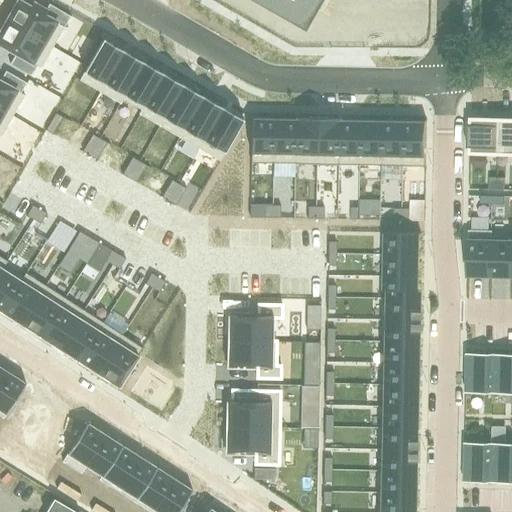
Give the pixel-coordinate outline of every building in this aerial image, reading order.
[(19,0),(7,21),(53,47),(71,16),(49,4),(46,10),(34,3),(32,7),(19,0)] [(252,0),(305,30),(322,0),(252,0)] [(7,21),(0,33),(0,44),(16,54),(10,64),(31,76),(37,65),(41,68),(53,47),(7,21)] [(104,39),(80,80),(100,92),(124,50),(104,39)] [(124,50),(100,92),(120,103),(144,62),(124,50)] [(144,62),(120,103),(121,104),(124,100),(141,110),(139,114),(140,115),(164,73),(144,62)] [(0,81),(0,108),(13,117),(25,96),(21,93),(27,83),(6,71),(0,81)] [(164,73),(140,115),(160,126),(184,85),(164,73)] [(184,85),(160,126),(180,138),(203,96),(184,85)] [(203,96),(180,138),(199,149),(223,107),(203,96)] [(223,107),(199,149),(220,161),(244,119),(223,107)] [(0,108),(0,136),(1,137),(13,117),(0,108)] [(55,114),(46,129),(53,133),(62,118),(55,114)] [(296,164),(296,117),(295,117),(295,118),(275,118),(274,163),(296,164)] [(318,117),(296,117),(296,164),(317,164),(318,117)] [(318,117),(317,164),(339,165),(340,118),(318,117)] [(251,163),(274,163),(275,118),(252,118),(251,163)] [(360,165),(361,120),(341,119),(341,118),(340,118),(339,165),(360,165)] [(471,118),(470,153),(498,154),(498,119),(471,118)] [(511,118),(498,119),(498,154),(511,154),(511,118)] [(361,120),(360,165),(382,166),(383,120),(361,120)] [(383,120),(382,166),(403,166),(404,121),(383,120)] [(427,121),(404,121),(403,166),(426,167),(427,121)] [(93,135),(84,151),(91,155),(100,139),(93,135)] [(100,139),(91,155),(98,159),(107,143),(100,139)] [(132,158),(123,174),(130,178),(139,162),(132,158)] [(139,162),(130,178),(137,182),(146,166),(139,162)] [(490,178),(489,190),(497,190),(498,178),(490,178)] [(498,178),(497,190),(505,190),(505,178),(498,178)] [(172,181),(163,196),(170,200),(179,185),(172,181)] [(179,185),(170,200),(177,204),(186,189),(179,185)] [(481,196),(481,204),(493,204),(493,196),(481,196)] [(493,196),(493,204),(505,205),(505,197),(493,196)] [(33,205),(27,216),(34,220),(40,209),(33,205)] [(265,206),(265,218),(273,218),(273,206),(265,206)] [(273,206),(273,218),(281,218),(281,206),(273,206)] [(308,207),(308,219),(316,219),(316,207),(308,207)] [(316,207),(316,219),(324,219),(324,207),(316,207)] [(351,207),(351,220),(359,220),(360,208),(351,207)] [(360,208),(359,220),(367,220),(367,208),(360,208)] [(395,208),(394,221),(402,221),(403,209),(395,208)] [(40,209),(34,220),(41,224),(47,213),(40,209)] [(403,209),(402,221),(411,221),(411,209),(403,209)] [(469,230),(468,272),(491,272),(492,231),(469,230)] [(492,231),(491,272),(511,272),(511,236),(493,236),(493,231),(492,231)] [(82,251),(90,238),(80,232),(72,245),(82,251)] [(386,233),(385,255),(421,256),(421,233),(386,233)] [(329,241),(328,254),(337,254),(337,242),(329,241)] [(112,251),(106,261),(113,265),(119,255),(112,251)] [(328,254),(328,266),(336,266),(337,254),(328,254)] [(119,255),(113,265),(120,269),(126,259),(119,255)] [(385,255),(385,277),(420,278),(421,256),(385,255)] [(0,256),(0,272),(5,265),(6,266),(8,262),(0,256)] [(24,277),(23,277),(6,266),(5,265),(0,272),(0,311),(1,312),(24,277)] [(26,273),(23,277),(24,277),(1,312),(20,325),(46,286),(26,273)] [(151,273),(145,284),(152,288),(158,277),(151,273)] [(158,277),(152,288),(159,292),(165,281),(158,277)] [(385,277),(384,298),(420,299),(420,278),(385,277)] [(328,285),(328,297),(336,297),(336,285),(328,285)] [(65,298),(46,286),(20,325),(40,337),(65,298)] [(328,297),(327,309),(335,309),(336,297),(328,297)] [(65,298),(40,337),(59,349),(84,310),(65,298)] [(384,298),(384,320),(419,321),(420,299),(384,298)] [(228,340),(277,341),(277,340),(272,340),(273,318),(282,318),(282,304),(258,304),(258,316),(229,315),(229,318),(228,318),(228,340)] [(307,315),(321,315),(321,305),(307,305),(307,315)] [(78,362),(103,323),(84,310),(59,349),(78,362)] [(384,320),(384,342),(419,342),(419,321),(384,320)] [(78,362),(97,374),(122,335),(103,323),(78,362)] [(327,328),(327,340),(335,340),(335,328),(327,328)] [(142,348),(122,335),(97,374),(114,385),(115,384),(118,386),(142,348)] [(228,340),(228,362),(228,365),(257,366),(257,378),(281,378),(281,365),(276,365),(277,341),(228,340)] [(327,340),(326,352),(334,352),(335,340),(327,340)] [(384,342),(383,363),(418,364),(419,342),(384,342)] [(467,354),(466,392),(493,392),(494,355),(467,354)] [(511,355),(494,355),(493,392),(511,392),(511,355)] [(383,363),(383,385),(418,385),(418,364),(383,363)] [(320,371),(304,371),(304,385),(320,385),(320,371)] [(326,371),(326,383),(334,383),(334,371),(326,371)] [(25,383),(8,372),(0,384),(0,415),(4,418),(26,384),(25,383)] [(326,383),(325,395),(334,395),(334,383),(326,383)] [(383,385),(382,406),(417,407),(418,385),(383,385)] [(303,386),(303,402),(319,402),(319,386),(303,386)] [(227,404),(226,426),(280,428),(281,390),(257,390),(256,402),(232,401),(228,401),(228,404),(227,404)] [(382,406),(382,428),(417,429),(417,407),(382,406)] [(325,414),(325,426),(333,427),(333,415),(325,414)] [(81,473),(105,435),(88,424),(88,423),(87,423),(62,461),(81,473)] [(279,465),(280,428),(226,426),(226,448),(227,448),(227,451),(255,452),(255,464),(279,465)] [(325,426),(325,439),(333,439),(333,427),(325,426)] [(382,428),(381,450),(417,450),(417,429),(382,428)] [(100,480),(123,445),(122,445),(105,435),(81,473),(82,474),(87,466),(102,475),(99,479),(100,480)] [(464,481),(491,481),(492,444),(465,443),(464,481)] [(511,444),(492,444),(491,481),(511,481),(511,444)] [(100,480),(118,491),(140,457),(123,446),(123,445),(100,480)] [(381,450),(381,471),(416,472),(417,450),(381,450)] [(118,491),(135,502),(157,467),(156,467),(140,457),(118,491)] [(324,457),(324,470),(332,470),(332,458),(324,457)] [(158,468),(157,467),(135,502),(150,511),(152,511),(174,479),(157,468),(158,468)] [(255,468),(255,479),(276,479),(276,469),(255,468)] [(324,470),(324,482),(332,482),(332,470),(324,470)] [(381,471),(380,493),(416,493),(416,472),(381,471)] [(191,490),(174,479),(152,511),(153,511),(155,510),(159,511),(178,511),(192,490),(191,489),(191,490)] [(67,495),(71,488),(61,482),(56,489),(67,495)] [(71,488),(67,495),(77,501),(81,494),(71,488)] [(323,491),(323,503),(331,504),(332,491),(323,491)] [(380,493),(380,511),(415,511),(416,493),(380,493)] [(77,511),(58,501),(53,498),(52,501),(44,511),(77,511)] [(91,510),(94,511),(104,511),(106,509),(95,503),(91,510)]
